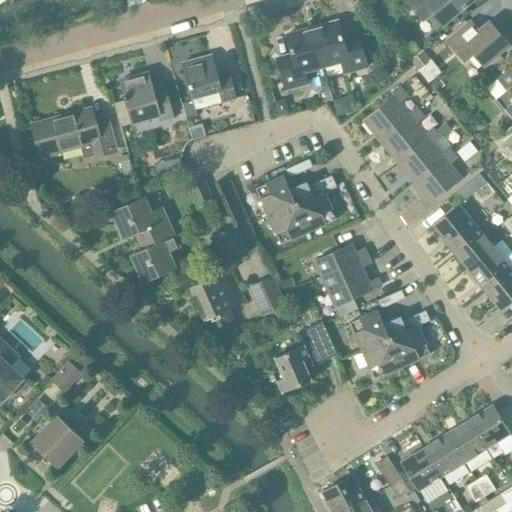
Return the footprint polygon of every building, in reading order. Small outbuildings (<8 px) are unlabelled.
[(441,24),(469,0),(406,0),(423,19),(431,12),(441,24)] [(311,27),(321,66),(340,61),(343,72),(365,67),(357,35),(340,40),(335,20),(311,27)] [(449,41),(456,50),(466,62),(475,54),(484,64),(506,44),(488,23),(477,32),(469,23),(449,41)] [(321,66),(311,27),(287,33),(292,54),(277,58),(285,89),(306,83),(303,71),(321,66)] [(417,72),(431,60),(422,50),(408,61),(417,72)] [(210,55),(181,63),(191,99),(194,110),(207,106),(234,98),(227,71),(216,74),(210,55)] [(511,66),(485,88),(511,119),(511,118),(511,66)] [(163,89),(153,92),(147,73),(119,81),(132,123),(158,115),(159,120),(171,117),(163,89)] [(364,120),(381,141),(419,111),(417,108),(409,115),(399,103),(407,95),(399,88),(391,94),(393,97),(364,120)] [(279,115),(288,112),(285,102),(276,104),(279,115)] [(41,156),(81,145),(84,157),(81,158),(82,161),(118,152),(107,114),(91,118),(88,110),(33,125),(41,156)] [(381,141),(397,161),(435,131),(432,128),(425,134),(417,123),(424,117),(419,111),(381,141)] [(511,126),(482,151),(487,157),(499,147),(510,160),(511,158),(511,126)] [(397,161),(414,182),(452,151),(450,149),(442,155),(432,143),(440,137),(435,131),(397,161)] [(452,151),(414,182),(431,203),(461,178),(450,164),(457,158),(452,151)] [(288,178),(313,168),(309,159),(285,170),(288,178)] [(473,195),(488,183),(480,173),(457,192),(464,201),(473,195)] [(306,182),(289,189),(283,176),(255,189),(280,245),(336,220),(323,192),(336,186),(331,177),(308,187),(306,182)] [(187,186),(197,209),(215,202),(205,179),(187,186)] [(473,195),(480,204),(495,192),(488,183),(473,195)] [(137,242),(168,228),(160,209),(148,214),(141,198),(111,212),(122,237),(132,233),(137,242)] [(451,248),(476,227),(459,206),(434,227),(451,248)] [(511,232),(511,231),(511,215),(503,223),(511,232)] [(248,250),(238,226),(217,235),(227,259),(248,250)] [(476,227),(451,248),(467,268),(493,248),(476,227)] [(168,228),(137,242),(141,252),(130,257),(142,283),(172,269),(165,253),(177,248),(168,228)] [(312,261),(319,277),(365,257),(362,250),(353,253),(349,245),(312,261)] [(493,248),(467,268),(484,289),(509,268),(493,248)] [(319,277),(326,292),(363,275),(359,267),(368,263),(365,257),(319,277)] [(509,268),(484,289),(501,310),(511,300),(511,269),(511,270),(509,268)] [(203,320),(242,303),(227,269),(188,287),(203,320)] [(326,292),(332,307),(337,319),(357,310),(352,298),(379,287),(375,279),(366,283),(363,275),(326,292)] [(248,286),(261,316),(268,313),(273,324),(289,317),(271,276),(248,286)] [(0,305),(9,296),(0,286),(0,305)] [(377,300),(381,309),(404,299),(400,291),(377,300)] [(399,316),(382,324),(377,311),(348,323),(373,379),(429,354),(416,327),(428,321),(423,311),(401,321),(399,316)] [(310,342),(272,359),(277,370),(271,372),(280,394),(311,380),(306,369),(336,357),(320,323),(305,330),(310,342)] [(0,403),(23,379),(9,366),(18,356),(0,339),(0,403)] [(50,381),(64,393),(82,374),(68,361),(50,381)] [(495,442),(509,433),(491,405),(468,420),(486,448),(493,458),(502,452),(495,442)] [(61,419),(57,415),(31,442),(59,468),(84,441),(78,436),(78,434),(78,432),(78,431),(77,429),(77,427),(76,426),(74,423),(71,422),(70,421),(68,420),(65,419),(63,419),(61,419)] [(446,434),(463,462),(486,448),(468,420),(446,434)] [(424,448),(441,476),(463,462),(446,434),(424,448)] [(441,476),(424,448),(401,462),(419,491),(441,476)] [(390,486),(402,479),(387,456),(376,464),(390,486)] [(474,479),(485,496),(496,490),(485,472),(474,479)] [(332,511),(344,511),(364,501),(351,478),(323,494),(332,511)] [(402,479),(390,486),(398,499),(410,492),(402,479)] [(485,496),(474,479),(473,479),(475,481),(465,487),(474,503),(485,496)] [(511,511),(500,494),(479,507),(482,511),(511,511)] [(369,511),(364,501),(344,511),(369,511)]
